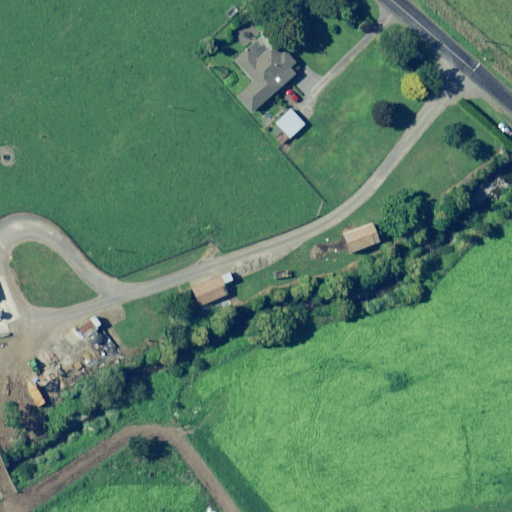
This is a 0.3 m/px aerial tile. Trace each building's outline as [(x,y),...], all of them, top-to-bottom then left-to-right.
[(299,59),(296,61),(269,30),(233,61),(252,83),(236,97),(251,114),(289,80),(303,96),(319,82),(299,59)] [(305,125),(291,110),(275,124),(279,128),(272,135),(282,146),(305,125)] [(312,132),(307,127),(294,138),(299,143),(312,132)] [(380,242),(373,223),(343,235),(350,254),(380,242)] [(211,302),(227,295),(223,287),(237,281),(233,271),(192,288),(194,293),(199,305),(203,316),(215,312),(211,302)] [(199,305),(194,293),(182,297),(188,310),(199,305)] [(99,332),(90,320),(78,328),(87,341),(99,332)] [(38,384),(27,390),(38,409),(49,402),(38,384)]
